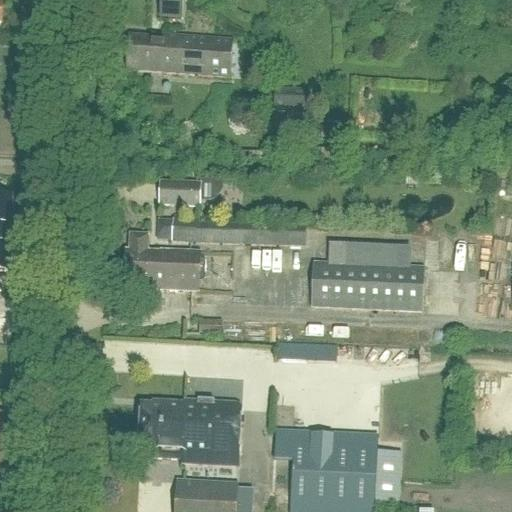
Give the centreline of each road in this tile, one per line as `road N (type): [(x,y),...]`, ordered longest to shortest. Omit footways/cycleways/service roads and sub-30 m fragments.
road 1 (unclassified): [(53,511),(75,0)]
road 2 (track): [(511,365),(262,370),(59,357)]
